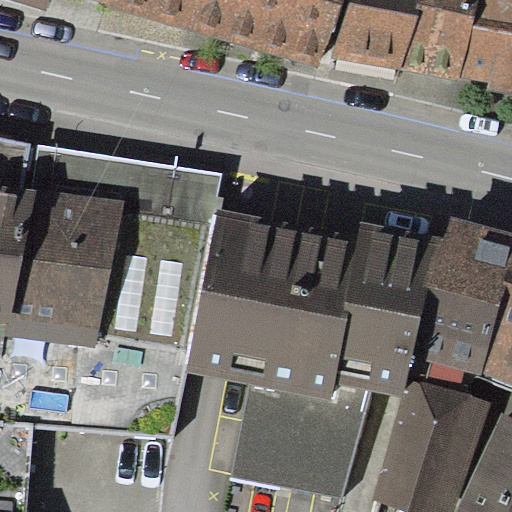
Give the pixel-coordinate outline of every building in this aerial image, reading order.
[(8,0),(46,13),(51,0),(8,0)] [(112,0),(112,4),(321,68),(341,0),(112,0)] [(459,81),(462,76),(480,0),(348,0),(332,58),(459,81)] [(511,0),(480,0),(462,76),(489,83),(488,89),(511,94),(511,0)] [(25,187),(32,143),(0,136),(0,323),(5,324),(9,325),(32,188),(25,187)] [(0,350),(0,419),(36,423),(174,437),(187,371),(217,207),(222,173),(38,144),(32,188),(9,325),(5,324),(0,350)] [(332,399),(336,381),(371,389),(401,396),(406,378),(412,354),(444,238),(361,222),(359,233),(217,207),(187,371),(250,381),(332,399)] [(412,354),(483,374),(511,268),(511,232),(450,215),(444,238),(412,354)] [(511,268),(483,374),(481,378),(511,390),(511,268)] [(411,511),(453,511),(491,401),(406,378),(401,396),(372,498),(411,511)] [(232,477),(344,497),(371,389),(336,381),(332,399),(250,381),(232,477)] [(511,511),(511,416),(503,413),(456,511),(511,511)] [(0,511),(28,511),(36,423),(0,419),(0,511)]
